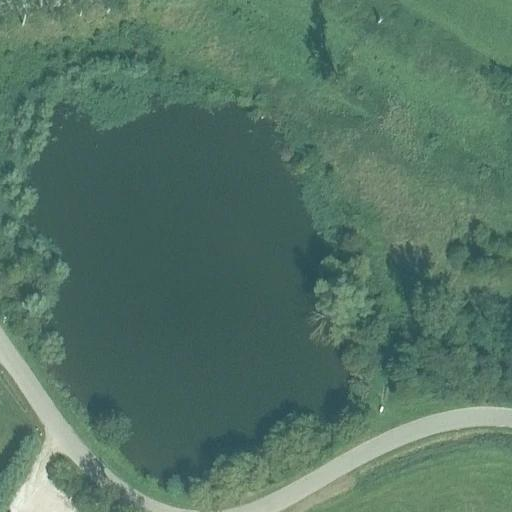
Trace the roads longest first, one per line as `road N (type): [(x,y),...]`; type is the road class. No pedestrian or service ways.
road 1 (unclassified): [(511,419),(454,422),(401,438),(267,511)]
road 2 (unclassified): [(146,511),(66,439),(0,342)]
